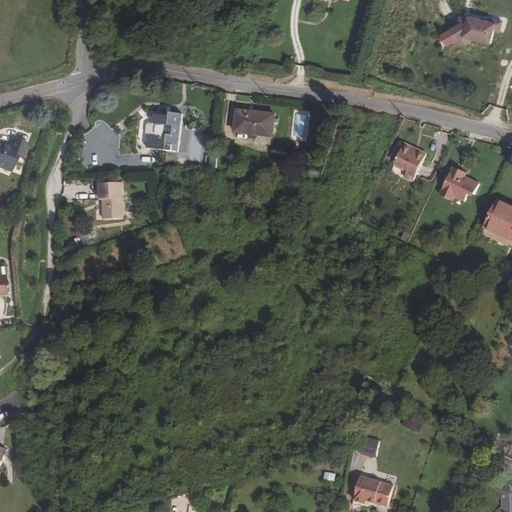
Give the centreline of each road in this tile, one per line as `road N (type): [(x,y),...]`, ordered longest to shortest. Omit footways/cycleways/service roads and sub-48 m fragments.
road 1 (residential): [(81,81),(126,67),(155,68),(388,104),(511,140)]
road 2 (residential): [(0,373),(30,343),(43,308),(53,186),(81,81)]
